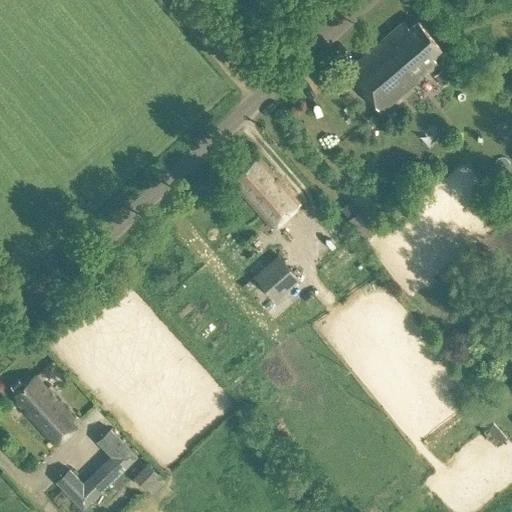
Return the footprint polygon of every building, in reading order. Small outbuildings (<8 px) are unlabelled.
[(441,50),(417,21),(408,28),(403,22),(344,71),(380,113),(437,64),(432,57),(441,50)] [(443,87),(452,80),(443,70),(435,77),(443,87)] [(276,177),(258,156),(234,176),(240,182),(234,187),(271,229),(299,204),(276,178),(276,177)] [(349,201),(340,209),(348,218),(357,210),(349,201)] [(278,254),(253,276),(275,301),(300,279),(278,254)] [(27,413),(55,445),(78,424),(34,375),(14,394),(18,399),(14,402),(25,415),(27,413)] [(486,429),(498,442),(505,435),(493,422),(486,429)] [(69,467),(55,481),(83,509),(137,455),(110,427),(96,441),(110,455),(83,482),(69,467)] [(147,462),(133,477),(145,488),(159,473),(147,462)]
